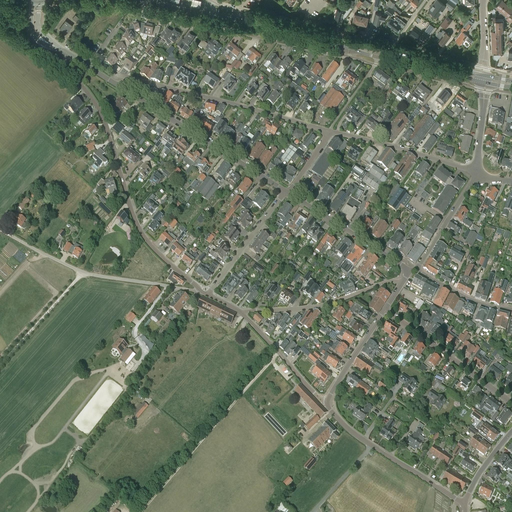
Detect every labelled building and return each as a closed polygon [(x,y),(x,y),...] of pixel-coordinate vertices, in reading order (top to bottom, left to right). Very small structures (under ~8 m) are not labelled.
[(350,0),(346,0),(345,7),(352,8),(354,1),(350,0)] [(369,3),(365,0),(364,0),(363,2),(359,0),(357,3),(365,8),(367,6),(367,5),(369,3)] [(415,6),(419,1),(417,0),(411,0),(410,2),(406,7),(408,8),(412,4),(415,6)] [(441,13),(446,7),(437,0),(436,0),(431,7),(430,7),(429,9),(429,10),(428,10),(436,16),(439,12),(441,13)] [(451,12),(456,6),(449,0),(446,4),(449,7),(447,9),(451,12)] [(501,11),(508,4),(502,0),(500,0),(495,6),(501,11)] [(365,8),(357,3),(356,5),(359,8),(361,6),(362,7),(361,9),(359,11),(358,12),(359,13),(358,15),(354,14),(352,22),(359,23),(361,16),(363,11),(365,9),(364,9),(365,8)] [(507,16),(511,11),(511,7),(508,4),(501,11),(507,16)] [(342,17),(344,9),(342,9),(343,6),(340,5),(339,10),(337,9),(334,19),(341,20),(341,17),(342,17)] [(366,25),(368,17),(365,17),(366,13),(365,13),(367,11),(365,9),(363,11),(361,16),(359,23),(366,25)] [(373,22),(380,24),(381,20),(385,21),(386,15),(382,15),(382,14),(375,13),(373,22)] [(446,29),(452,20),(447,16),(440,24),(446,29)] [(397,22),(399,20),(396,18),(394,20),(392,18),(388,24),(396,31),(401,25),(397,22)] [(67,34),(72,26),(65,20),(59,28),(67,34)] [(457,37),(455,40),(457,42),(458,42),(458,43),(458,44),(459,44),(460,44),(462,42),(463,41),(465,39),(466,40),(468,37),(467,36),(463,32),(465,29),(467,31),(473,23),(468,20),(456,36),(457,37)] [(138,23),(137,22),(133,24),(133,25),(132,25),(129,29),(130,29),(135,33),(135,32),(140,30),(141,30),(142,25),(143,25),(143,24),(138,23)] [(147,35),(150,25),(145,24),(145,25),(143,25),(142,25),(141,30),(140,33),(147,35)] [(435,28),(429,24),(422,34),(428,38),(435,28)] [(157,28),(154,28),(154,26),(150,25),(147,35),(154,37),(155,34),(157,34),(159,32),(160,28),(157,27),(157,28)] [(419,42),(423,36),(420,34),(413,28),(409,35),(416,40),(416,39),(419,42)] [(130,29),(128,32),(127,31),(124,34),(133,41),(133,40),(135,42),(139,37),(137,35),(135,33),(130,29)] [(166,42),(172,34),(167,30),(160,38),(166,42)] [(451,36),(445,32),(443,30),(441,32),(440,31),(437,35),(440,38),(438,41),(440,43),(441,44),(442,45),(443,45),(451,36)] [(173,44),(180,35),(174,31),(172,34),(166,42),(169,45),(171,42),(173,44)] [(128,46),(133,41),(124,34),(122,38),(123,39),(121,41),(128,46)] [(188,47),(194,39),(189,35),(184,42),(181,40),(177,47),(181,50),(182,50),(186,52),(189,48),(188,47)] [(155,47),(160,40),(157,37),(151,44),(155,47)] [(221,47),(213,40),(209,45),(202,41),(198,46),(205,52),(207,50),(215,56),(221,47)] [(128,46),(121,41),(120,43),(118,42),(116,46),(124,52),(128,46)] [(228,55),(226,58),(228,59),(232,54),(236,49),(231,45),(227,50),(230,53),(228,55)] [(120,58),(124,52),(116,46),(113,50),(114,51),(113,53),(120,58)] [(149,57),(154,50),(149,46),(146,51),(146,50),(144,53),(149,57)] [(169,56),(175,49),(171,47),(166,54),(169,56)] [(232,54),(228,59),(230,61),(232,58),(232,59),(233,58),(235,60),(241,52),(236,49),(232,54)] [(255,51),(253,49),(252,49),(251,50),(246,57),(248,58),(245,62),(248,64),(256,53),(254,52),(255,51)] [(120,58),(113,53),(111,55),(110,54),(107,58),(115,64),(120,58)] [(257,63),(261,57),(256,53),(248,64),(250,66),(254,61),(257,63)] [(275,68),(279,62),(277,61),(278,59),(272,55),(267,62),(270,64),(268,68),(273,71),(275,68)] [(111,70),(115,64),(107,58),(104,61),(105,62),(104,65),(103,64),(101,65),(104,67),(105,66),(110,70),(111,70)] [(130,71),(136,62),(130,58),(124,66),(130,71)] [(279,62),(275,68),(280,71),(281,69),(285,71),(291,62),(286,58),(282,64),(279,62)] [(179,70),(184,62),(178,60),(174,66),(179,70)] [(232,69),(237,63),(235,60),(230,66),(226,65),(226,68),(232,69)] [(292,69),(290,67),(284,76),(286,78),(290,72),(293,75),(295,72),(294,72),(296,70),(299,72),(304,65),(298,61),(297,64),(296,63),(294,65),(292,69)] [(328,81),(338,67),(333,63),(319,82),(321,84),(324,79),(328,81)] [(149,80),(158,67),(153,64),(149,71),(144,68),(140,74),(149,80)] [(252,76),(258,68),(255,65),(249,73),(252,76)] [(310,72),(309,72),(305,77),(309,80),(310,80),(311,78),(313,79),(312,81),(312,83),(314,85),(319,79),(316,77),(321,69),(315,65),(310,72)] [(189,88),(195,78),(181,70),(175,80),(189,88)] [(162,73),(156,71),(150,80),(160,83),(163,73),(162,73)] [(377,85),(383,89),(387,84),(390,86),(393,81),(390,79),(389,80),(378,71),(373,78),(379,82),(377,85)] [(341,88),(343,89),(352,76),(347,72),(341,80),(344,82),(341,87),(341,88)] [(209,86),(214,78),(210,74),(204,82),(209,86)] [(228,93),(235,84),(233,81),(235,78),(229,74),(224,80),(227,83),(223,89),(228,93)] [(352,87),(357,79),(352,76),(343,89),(341,91),(343,92),(345,90),(348,85),(352,87)] [(251,97),(258,89),(254,86),(257,83),(254,81),(256,79),(253,77),(249,84),(251,85),(245,93),(251,97)] [(213,89),(219,81),(214,78),(209,86),(213,89)] [(141,91),(143,85),(132,82),(131,85),(141,91)] [(272,104),(279,95),(281,93),(278,92),(283,86),(279,82),(273,90),(274,91),(267,100),(272,104)] [(292,93),(297,87),(296,86),(292,83),(286,91),(291,94),(291,93),(292,93)] [(263,102),(269,93),(266,91),(268,87),(263,84),(258,90),(261,92),(257,98),(263,102)] [(397,96),(403,89),(397,85),(392,92),(391,92),(397,96)] [(420,97),(425,90),(420,86),(415,94),(413,97),(415,98),(417,96),(420,97)] [(400,108),(402,105),(405,101),(403,99),(409,92),(403,87),(403,89),(397,96),(400,98),(402,100),(399,103),(397,106),(400,108)] [(154,90),(152,89),(149,93),(159,100),(162,96),(163,97),(166,91),(160,90),(159,92),(154,89),(154,90)] [(334,91),(332,89),(330,92),(329,91),(323,99),(324,100),(320,105),(321,106),(332,114),(344,98),(334,91)] [(445,89),(436,100),(442,105),(451,94),(445,89)] [(425,101),(430,94),(425,90),(420,97),(418,100),(420,102),(423,104),(425,101)] [(380,101),(378,104),(382,106),(390,96),(389,95),(391,92),(389,91),(387,93),(386,94),(380,101)] [(167,105),(173,95),(168,92),(162,102),(167,105)] [(293,110),(295,107),(295,106),(299,101),(294,98),(296,95),(294,94),(292,96),(293,97),(286,106),(293,110)] [(462,107),(463,105),(466,101),(458,96),(452,105),(455,107),(456,106),(460,108),(461,106),(462,107)] [(184,105),(180,102),(182,99),(179,97),(175,103),(173,102),(169,108),(177,114),(182,106),(183,106),(184,105)] [(74,114),(83,105),(75,98),(67,106),(65,106),(64,107),(64,109),(67,111),(69,109),(74,114)] [(121,98),(120,98),(109,111),(116,118),(124,108),(127,110),(130,107),(127,104),(128,104),(127,104),(127,103),(126,102),(125,102),(123,100),(123,99),(121,98)] [(309,106),(311,103),(309,102),(307,105),(305,103),(299,110),(303,113),(309,106)] [(221,118),(221,117),(220,116),(226,107),(221,104),(215,114),(220,116),(219,117),(221,118)] [(425,115),(429,111),(424,106),(420,111),(425,115)] [(349,114),(345,118),(351,122),(357,114),(353,112),(354,110),(352,109),(350,107),(346,112),(349,114)] [(84,127),(91,119),(89,117),(91,114),(85,109),(77,117),(79,119),(78,121),(84,127)] [(190,112),(185,109),(185,110),(184,109),(182,111),(184,112),(181,116),(185,119),(190,112)] [(196,115),(199,111),(199,110),(197,109),(195,111),(193,110),(191,112),(190,112),(185,119),(189,121),(195,113),(196,115)] [(503,120),(504,114),(501,113),(501,111),(490,109),(489,118),(503,120)] [(399,114),(393,121),(394,122),(396,121),(398,123),(398,122),(400,124),(404,127),(408,121),(411,123),(414,118),(412,117),(410,118),(409,117),(407,120),(406,119),(402,116),(404,114),(401,111),(399,114)] [(357,114),(351,122),(356,126),(359,122),(362,124),(366,118),(363,116),(363,117),(358,113),(357,114)] [(370,129),(369,130),(372,132),(372,131),(375,133),(379,127),(381,125),(385,128),(394,116),(389,113),(386,117),(382,122),(381,121),(382,120),(379,117),(378,118),(370,129)] [(369,119),(365,125),(370,129),(378,118),(373,114),(371,117),(373,119),(371,121),(369,119)] [(463,116),(463,117),(465,118),(464,122),(472,124),(474,116),(466,114),(464,114),(463,116)] [(148,132),(152,127),(150,125),(153,121),(145,115),(140,121),(145,124),(144,125),(147,128),(145,130),(148,132)] [(196,126),(200,120),(198,119),(199,117),(197,115),(192,123),(196,126)] [(221,118),(219,117),(217,116),(215,119),(212,117),(211,119),(218,124),(222,119),(223,118),(221,117),(221,118)] [(416,128),(417,129),(425,135),(434,123),(432,121),(427,117),(425,116),(418,124),(419,124),(416,128)] [(502,126),(503,120),(489,118),(488,120),(492,120),(491,124),(502,126)] [(205,130),(209,124),(209,123),(204,119),(199,126),(205,130)] [(227,126),(221,121),(218,124),(213,132),(220,136),(225,128),(227,126)] [(393,121),(383,134),(392,142),(404,127),(400,124),(398,122),(398,123),(396,121),(394,122),(393,121)] [(464,125),(462,130),(470,132),(472,124),(464,122),(464,125)] [(210,133),(214,126),(209,123),(209,124),(205,130),(210,133)] [(273,127),(268,123),(260,135),(263,137),(267,130),(270,132),(269,133),(272,135),(271,137),(273,138),(280,127),(275,124),(273,127)] [(160,136),(162,133),(165,129),(160,124),(156,128),(156,129),(154,131),(156,134),(157,133),(160,136)] [(239,134),(243,127),(239,124),(234,131),(239,134)] [(94,128),(92,126),(89,129),(88,129),(84,133),(90,138),(97,131),(97,130),(97,129),(95,128),(94,128)] [(120,135),(125,129),(122,126),(118,131),(114,127),(112,129),(120,135)] [(119,140),(128,148),(134,140),(128,135),(133,130),(129,126),(124,132),(125,132),(119,140)] [(244,133),(248,128),(244,126),(241,130),(242,130),(232,145),(236,147),(243,137),(241,136),(243,133),(244,133)] [(431,136),(436,128),(433,126),(428,133),(431,136)] [(234,130),(230,127),(228,129),(227,128),(219,139),(227,144),(235,132),(233,131),(234,130)] [(415,132),(410,128),(402,138),(407,142),(409,140),(415,132)] [(417,129),(415,132),(409,140),(417,146),(425,135),(417,129)] [(493,140),(495,133),(487,129),(484,136),(493,140)] [(299,142),(301,139),(300,139),(303,135),(302,132),(296,130),(292,135),(297,139),(296,140),(299,142)] [(167,144),(173,135),(169,132),(163,140),(167,144)] [(252,146),(258,138),(260,135),(257,132),(252,140),(247,136),(238,149),(243,152),(249,144),(252,146)] [(171,147),(178,139),(173,135),(167,144),(164,146),(168,149),(164,154),(166,156),(171,151),(168,150),(171,147)] [(300,146),(298,148),(302,150),(304,147),(306,148),(308,145),(310,147),(316,138),(311,135),(305,143),(304,143),(302,146),(300,146)] [(470,146),(472,138),(464,136),(462,144),(470,146)] [(427,153),(436,141),(430,137),(422,149),(427,153)] [(338,141),(334,138),(327,147),(328,148),(338,155),(340,156),(349,144),(344,141),(343,143),(339,140),(338,141)] [(184,147),(186,144),(181,139),(173,148),(177,152),(175,155),(183,146),(184,147)] [(256,161),(265,147),(258,142),(249,156),(256,161)] [(438,146),(436,153),(444,155),(446,148),(447,145),(444,144),(440,143),(439,146),(438,146)] [(181,156),(189,147),(186,144),(184,147),(183,146),(175,155),(179,158),(181,155),(181,156)] [(276,167),(272,172),(276,174),(277,172),(278,173),(280,170),(279,169),(281,167),(279,167),(284,161),(287,163),(297,150),(298,148),(292,144),(290,146),(283,156),(281,159),(282,159),(276,167)] [(467,154),(470,146),(462,144),(460,152),(467,154)] [(353,146),(348,154),(357,160),(358,159),(362,153),(353,146)] [(128,161),(134,154),(131,152),(133,149),(131,147),(124,156),(126,157),(125,158),(128,161)] [(147,156),(149,153),(152,149),(149,147),(142,155),(145,158),(147,156)] [(265,167),(277,150),(273,147),(269,153),(266,150),(258,162),(265,167)] [(321,180),(323,177),(326,172),(338,155),(328,148),(311,171),(317,175),(316,177),(321,180)] [(369,166),(377,153),(369,148),(360,160),(369,166)] [(386,168),(395,154),(386,148),(377,161),(386,168)] [(446,148),(444,155),(451,157),(454,150),(446,148)] [(96,172),(98,169),(103,164),(105,165),(108,162),(101,157),(105,153),(100,149),(94,155),(95,156),(93,158),(97,162),(92,168),(96,172)] [(483,162),(483,164),(483,165),(483,166),(483,167),(483,168),(484,169),(484,170),(485,170),(485,171),(486,171),(486,172),(487,172),(488,173),(489,173),(490,174),(492,174),(493,174),(494,174),(495,174),(496,174),(497,174),(498,174),(499,173),(500,173),(501,172),(502,172),(503,172),(496,166),(497,166),(497,165),(498,164),(502,167),(505,159),(506,159),(505,158),(505,157),(504,156),(503,155),(503,154),(502,154),(501,153),(500,152),(499,152),(498,151),(497,151),(496,151),(494,151),(493,151),(492,151),(491,151),(490,152),(489,152),(488,153),(487,154),(487,153),(486,153),(493,159),(492,159),(492,160),(491,160),(491,161),(491,162),(484,156),(484,157),(484,158),(483,159),(483,161),(483,162)] [(135,165),(142,156),(139,154),(136,152),(134,154),(128,161),(132,164),(132,163),(135,165)] [(192,155),(189,153),(183,162),(185,164),(184,165),(186,167),(187,165),(190,168),(186,173),(188,175),(194,169),(192,167),(200,157),(196,153),(194,155),(193,154),(192,155)] [(402,179),(416,159),(407,153),(393,173),(402,179)] [(268,169),(272,172),(276,167),(282,159),(281,159),(283,156),(281,155),(277,160),(276,159),(273,162),(268,169)] [(148,164),(151,160),(147,156),(145,158),(143,161),(145,163),(141,168),(143,170),(139,174),(145,179),(151,171),(148,168),(150,165),(148,164)] [(343,166),(346,162),(339,157),(336,161),(343,166)] [(206,172),(209,169),(205,166),(207,163),(202,159),(197,167),(202,170),(203,169),(206,172)] [(507,159),(503,168),(511,170),(511,168),(511,161),(509,160),(507,159)] [(163,170),(165,167),(167,165),(162,161),(160,164),(158,166),(161,168),(163,170)] [(214,183),(217,180),(217,179),(227,165),(223,162),(214,175),(214,176),(210,180),(207,178),(205,181),(204,180),(203,182),(195,192),(200,195),(198,198),(202,200),(214,183)] [(419,179),(421,177),(422,177),(429,167),(422,162),(415,172),(416,173),(414,175),(419,179)] [(392,173),(396,167),(393,164),(388,170),(392,173)] [(222,180),(231,168),(227,165),(217,179),(217,180),(220,182),(222,180)] [(350,173),(362,182),(367,173),(355,165),(350,173)] [(284,180),(290,171),(292,169),(288,166),(281,177),(284,180)] [(380,180),(384,174),(373,166),(369,173),(380,180)] [(454,182),(450,178),(452,176),(441,168),(434,177),(445,185),(447,187),(433,209),(442,215),(457,193),(454,191),(456,189),(458,191),(464,184),(457,178),(454,182)] [(172,183),(180,172),(176,169),(168,179),(172,183)] [(292,169),(290,171),(284,180),(289,183),(295,176),(294,175),(296,172),(295,170),(292,169)] [(310,176),(312,174),(308,171),(303,178),(306,180),(309,175),(310,176)] [(158,186),(164,178),(157,172),(150,180),(158,186)] [(379,192),(384,184),(368,173),(362,181),(379,192)] [(235,184),(240,179),(234,174),(227,183),(225,181),(222,186),(218,191),(222,194),(229,184),(234,188),(236,185),(235,184)] [(316,177),(314,175),(310,181),(317,185),(321,180),(316,177)] [(195,192),(203,182),(204,180),(206,178),(203,176),(199,180),(197,182),(195,181),(189,188),(195,192)] [(323,188),(328,180),(323,177),(321,180),(317,185),(323,188)] [(252,184),(245,179),(243,182),(242,182),(240,186),(238,190),(244,194),(252,184)] [(418,194),(424,186),(428,181),(425,179),(415,193),(418,194)] [(104,184),(103,183),(104,182),(102,180),(96,187),(98,188),(99,187),(101,189),(105,187),(107,191),(108,191),(109,194),(116,191),(113,181),(104,184)] [(303,192),(305,189),(304,189),(307,185),(306,185),(307,184),(307,183),(305,181),(299,190),(303,192)] [(208,201),(219,187),(214,183),(202,200),(203,202),(205,199),(208,201)] [(308,195),(313,187),(307,184),(306,185),(307,185),(304,189),(305,189),(303,192),(308,195)] [(337,214),(348,198),(350,199),(358,187),(353,184),(346,194),(341,190),(340,192),(329,208),(337,214)] [(396,184),(387,196),(392,199),(395,194),(399,189),(400,187),(396,184)] [(330,192),(331,190),(325,186),(316,200),(321,203),(327,193),(328,193),(329,191),(330,192)] [(392,199),(387,205),(395,211),(400,204),(404,207),(405,207),(411,198),(399,189),(400,187),(399,189),(395,194),(392,199)] [(481,210),(483,211),(486,206),(489,200),(494,190),(490,188),(485,197),(487,198),(481,210)] [(511,212),(511,188),(504,210),(502,215),(507,217),(508,211),(511,212)] [(357,202),(359,198),(358,198),(362,192),(357,189),(350,200),(340,216),(350,222),(356,212),(361,204),(357,202)] [(325,206),(334,192),(331,190),(330,192),(329,191),(328,193),(327,193),(321,203),(325,206)] [(486,206),(483,211),(482,214),(483,215),(484,215),(489,206),(490,206),(491,204),(490,203),(491,201),(493,202),(498,192),(494,190),(489,200),(486,206)] [(260,209),(269,198),(261,191),(252,203),(246,198),(240,206),(248,212),(254,204),(260,209)] [(425,200),(429,195),(424,191),(420,196),(425,200)] [(152,201),(155,197),(152,195),(148,200),(150,201),(151,200),(152,201),(151,203),(149,202),(143,209),(144,209),(143,210),(146,213),(147,212),(148,212),(155,203),(152,201)] [(184,207),(171,196),(167,201),(170,204),(172,201),(182,209),(184,207)] [(225,225),(243,201),(237,196),(229,206),(231,208),(225,217),(226,218),(222,223),(225,225)] [(22,210),(30,201),(26,198),(18,207),(22,210)] [(158,205),(156,202),(155,203),(148,212),(152,216),(158,209),(156,208),(158,205)] [(285,204),(278,214),(282,217),(280,220),(283,222),(280,225),(281,226),(278,230),(281,232),(292,217),(288,214),(292,209),(285,204)] [(470,218),(472,216),(469,215),(467,213),(468,212),(461,207),(458,211),(468,217),(470,218)] [(249,225),(252,223),(251,222),(252,220),(249,217),(251,214),(244,209),(240,214),(243,216),(241,219),(249,225)] [(472,224),(473,222),(470,221),(471,220),(467,219),(468,217),(458,211),(456,214),(472,224)] [(128,218),(125,216),(121,212),(117,219),(121,222),(124,224),(127,226),(130,222),(127,220),(128,218)] [(476,221),(480,216),(475,212),(471,218),(476,221)] [(154,233),(159,226),(156,224),(162,217),(158,213),(152,220),(154,222),(148,228),(154,233)] [(299,220),(302,216),(298,213),(288,227),(292,230),(299,219),(299,220)] [(24,229),(26,225),(24,224),(26,220),(16,214),(12,222),(15,224),(14,224),(21,228),(24,229)] [(418,222),(420,219),(414,214),(411,217),(412,218),(410,220),(413,221),(414,220),(418,222)] [(470,227),(472,224),(456,214),(454,218),(470,227)] [(304,223),(306,219),(302,216),(299,220),(299,219),(292,230),(295,232),(302,222),(304,223)] [(379,218),(377,216),(376,218),(375,217),(372,221),(366,217),(363,221),(362,221),(360,224),(363,226),(362,227),(366,230),(368,227),(369,227),(372,222),(374,224),(378,219),(379,218)] [(415,264),(425,250),(424,250),(435,233),(434,232),(441,222),(434,217),(427,228),(416,244),(417,245),(407,259),(415,264)] [(305,233),(314,221),(310,218),(305,224),(307,225),(302,231),(305,233)] [(249,225),(241,219),(239,222),(236,220),(233,224),(232,224),(238,229),(240,226),(245,230),(246,228),(247,228),(249,225)] [(172,230),(177,223),(173,220),(168,226),(172,230)] [(378,240),(388,226),(380,221),(370,235),(378,240)] [(396,230),(400,224),(395,221),(391,226),(396,230)] [(452,221),(448,227),(452,230),(451,232),(455,235),(456,233),(458,234),(458,233),(459,233),(461,231),(461,230),(460,229),(462,227),(452,221)] [(238,229),(232,224),(233,224),(231,224),(228,228),(230,230),(228,233),(237,240),(239,237),(238,236),(240,234),(235,231),(237,228),(238,229)] [(312,239),(319,229),(314,225),(307,235),(312,239)] [(411,245),(421,230),(415,225),(403,243),(403,242),(402,243),(402,244),(401,246),(402,246),(397,252),(405,257),(412,248),(412,245),(411,245)] [(317,243),(323,234),(319,230),(319,229),(312,239),(317,243)] [(509,240),(511,234),(505,231),(502,238),(509,240)] [(179,248),(180,248),(182,246),(182,245),(179,242),(182,239),(186,234),(183,232),(179,237),(177,239),(175,241),(177,243),(176,244),(171,249),(175,253),(179,248)] [(266,241),(269,237),(262,232),(259,236),(266,241)] [(473,233),(470,232),(464,244),(471,248),(478,235),(473,232),(473,233)] [(164,243),(172,234),(171,234),(171,235),(169,233),(167,236),(165,234),(160,239),(164,243)] [(237,240),(228,233),(226,236),(223,234),(220,239),(225,243),(227,241),(232,244),(234,242),(235,243),(237,240)] [(285,245),(288,241),(292,236),(288,233),(285,238),(283,241),(282,243),(285,245)] [(396,233),(387,246),(391,248),(396,241),(399,236),(396,233)] [(164,243),(168,247),(176,238),(172,234),(164,243)] [(214,238),(209,234),(204,240),(210,244),(214,238)] [(328,241),(331,237),(327,235),(315,250),(319,253),(316,256),(318,257),(320,254),(319,253),(326,243),(327,241),(328,241)] [(262,245),(266,241),(259,236),(256,240),(262,245)] [(396,241),(391,248),(395,251),(404,238),(400,236),(399,236),(396,241)] [(336,241),(331,237),(328,241),(327,241),(326,243),(319,253),(320,254),(322,255),(328,247),(328,246),(329,245),(332,247),(336,241)] [(225,243),(220,239),(219,239),(221,240),(217,244),(220,246),(218,249),(226,256),(229,253),(228,252),(229,250),(224,247),(227,244),(225,243)] [(343,257),(352,245),(344,239),(335,251),(334,250),(332,253),(336,256),(338,253),(343,257)] [(259,250),(262,245),(256,240),(253,245),(259,250)] [(443,255),(447,247),(438,242),(434,250),(443,255)] [(67,244),(63,251),(68,253),(68,252),(73,254),(72,256),(78,259),(82,252),(81,251),(83,248),(75,244),(74,247),(72,246),(67,244)] [(180,248),(175,253),(178,257),(184,252),(183,251),(184,250),(186,252),(190,247),(188,245),(185,249),(182,246),(180,248)] [(256,254),(259,250),(253,245),(249,249),(256,254)] [(291,253),(294,248),(289,245),(285,249),(291,253)] [(348,273),(365,251),(357,245),(339,268),(341,269),(342,268),(348,273)] [(455,245),(449,256),(449,257),(452,258),(460,263),(464,255),(460,253),(462,249),(457,246),(455,245)] [(226,256),(218,249),(215,253),(213,251),(209,255),(216,260),(218,258),(222,260),(223,258),(224,259),(226,256)] [(187,264),(187,265),(188,266),(189,266),(190,266),(194,260),(193,259),(197,255),(196,254),(198,251),(196,250),(194,253),(193,254),(186,263),(187,264)] [(442,267),(444,264),(439,262),(443,255),(434,250),(428,259),(442,267)] [(182,260),(182,261),(183,262),(184,262),(186,263),(193,254),(190,252),(188,255),(187,254),(182,260)] [(370,271),(378,260),(369,253),(361,264),(370,271)] [(338,267),(345,259),(342,257),(336,265),(338,267)] [(436,277),(442,267),(428,259),(423,269),(436,277)] [(216,268),(219,265),(214,261),(210,267),(202,278),(207,282),(212,275),(209,273),(214,266),(216,268)] [(205,267),(200,263),(196,268),(199,270),(196,273),(202,278),(210,267),(207,264),(205,267)] [(261,274),(264,270),(256,264),(253,268),(261,274)] [(364,278),(370,271),(361,264),(356,271),(364,278)] [(270,273),(273,274),(269,279),(271,281),(274,276),(280,268),(276,265),(270,273)] [(472,266),(469,265),(463,276),(463,277),(461,279),(456,289),(462,292),(466,285),(466,284),(467,282),(469,279),(468,278),(470,275),(469,275),(473,267),(472,266)] [(468,278),(469,279),(472,280),(477,269),(476,268),(473,267),(469,275),(470,275),(468,278)] [(185,282),(170,271),(166,276),(169,278),(170,277),(173,279),(172,281),(175,283),(176,281),(182,286),(185,282)] [(454,276),(445,271),(443,275),(442,275),(440,279),(450,284),(452,280),(454,276)] [(307,295),(314,285),(312,283),(313,281),(309,278),(311,275),(308,272),(304,278),(307,280),(304,284),(305,285),(303,287),(305,288),(302,291),(304,292),(304,293),(306,295),(306,294),(307,295)] [(226,292),(237,276),(234,274),(231,278),(222,289),(226,292)] [(485,302),(493,278),(494,275),(490,274),(487,284),(481,300),(485,302)] [(229,295),(236,285),(236,284),(241,279),(237,276),(226,292),(229,295)] [(354,285),(357,282),(351,276),(348,279),(354,285)] [(422,291),(427,282),(416,276),(412,285),(419,290),(419,291),(417,289),(415,292),(416,292),(415,294),(419,297),(420,295),(422,291)] [(238,286),(241,288),(235,295),(237,297),(236,298),(238,299),(239,298),(241,300),(248,291),(245,288),(248,284),(243,280),(238,286)] [(323,290),(328,282),(326,280),(321,287),(319,285),(318,288),(314,285),(307,295),(309,296),(308,296),(310,298),(311,297),(312,298),(317,291),(320,293),(322,290),(323,290)] [(349,281),(346,282),(350,294),(355,292),(353,285),(353,284),(349,281)] [(504,293),(508,283),(502,281),(499,291),(494,290),(490,302),(499,305),(503,293),(504,293)] [(346,282),(339,285),(340,289),(342,288),(345,296),(350,294),(346,282)] [(433,297),(438,288),(427,282),(422,291),(433,297)] [(481,300),(487,284),(480,282),(478,287),(474,298),(481,300)] [(470,296),(470,295),(473,288),(466,284),(466,285),(462,292),(470,296)] [(275,289),(271,285),(264,295),(266,296),(266,297),(268,298),(270,299),(274,294),(276,296),(282,289),(278,286),(275,289)] [(150,305),(161,292),(154,286),(143,300),(150,305)] [(261,290),(257,287),(255,286),(249,292),(251,294),(246,301),(247,301),(247,302),(249,304),(250,303),(251,304),(258,295),(258,294),(261,290)] [(377,314),(390,295),(380,289),(370,304),(368,308),(371,310),(377,314)] [(319,303),(326,294),(322,291),(323,290),(322,290),(320,293),(315,300),(319,303)] [(441,309),(449,294),(441,290),(433,304),(441,309)] [(178,313),(180,311),(178,309),(181,306),(179,304),(179,303),(178,302),(184,295),(181,291),(169,306),(178,313)] [(284,291),(279,298),(287,304),(294,296),(289,292),(288,294),(284,291)] [(453,311),(460,299),(450,294),(443,306),(453,311)] [(180,311),(190,299),(184,295),(178,302),(179,303),(179,304),(181,306),(178,309),(180,311)] [(219,305),(202,297),(197,307),(214,315),(219,305)] [(419,299),(415,306),(420,309),(424,302),(419,299)] [(471,319),(475,307),(476,307),(474,306),(468,304),(460,299),(451,316),(455,319),(455,317),(456,318),(457,315),(461,317),(462,314),(471,319)] [(407,315),(410,311),(406,309),(408,306),(401,301),(397,308),(404,313),(404,312),(407,315)] [(371,316),(366,312),(366,311),(354,303),(348,312),(352,315),(353,313),(366,322),(371,316)] [(219,305),(214,315),(231,324),(236,314),(219,305)] [(429,321),(431,323),(440,310),(433,305),(430,308),(433,310),(431,312),(434,314),(431,318),(422,312),(415,322),(423,328),(429,321)] [(340,322),(342,320),(340,318),(345,312),(339,307),(332,317),(340,322)] [(479,308),(475,321),(481,323),(480,327),(484,329),(486,325),(483,324),(488,311),(479,308)] [(312,323),(320,313),(316,310),(303,326),(307,328),(311,322),(312,323)] [(158,321),(162,316),(156,311),(152,317),(158,321)] [(302,326),(306,321),(312,314),(308,311),(299,323),(302,326)] [(488,311),(483,324),(486,325),(484,329),(489,330),(491,331),(492,331),(493,326),(491,326),(496,313),(490,311),(490,312),(488,311)] [(505,330),(506,327),(509,314),(498,312),(494,328),(505,330)] [(130,323),(135,317),(131,313),(125,319),(130,323)] [(274,329),(275,328),(281,317),(277,314),(272,323),(273,324),(271,327),(274,329)] [(282,333),(287,326),(284,324),(289,317),(285,314),(277,326),(280,328),(278,331),(282,333)] [(292,327),(293,327),(301,317),(297,314),(289,325),(292,327)] [(258,316),(257,315),(253,319),(259,324),(261,322),(263,323),(265,320),(260,315),(258,316)] [(351,329),(359,334),(359,333),(360,333),(361,331),(361,330),(364,326),(359,323),(359,324),(353,320),(349,326),(352,328),(351,329)] [(436,325),(430,333),(436,337),(441,331),(444,333),(448,327),(447,326),(442,322),(443,321),(441,320),(437,326),(436,325)] [(391,344),(397,336),(394,335),(399,328),(388,321),(384,328),(392,333),(388,339),(390,340),(388,343),(391,344)] [(167,323),(162,329),(166,332),(171,326),(167,323)] [(274,329),(271,327),(270,326),(265,333),(269,336),(274,329)] [(286,342),(284,341),(279,347),(284,351),(293,339),(293,338),(298,331),(295,329),(295,328),(293,327),(292,327),(290,329),(292,331),(289,335),(290,336),(286,342)] [(449,345),(455,336),(450,333),(453,329),(451,327),(447,332),(449,334),(448,335),(444,341),(449,345)] [(325,330),(326,330),(330,334),(336,338),(338,335),(327,328),(325,330)] [(330,334),(326,330),(325,332),(327,333),(326,334),(334,340),(336,338),(330,334)] [(344,331),(342,334),(354,342),(354,341),(355,341),(356,339),(356,338),(347,332),(347,333),(344,331)] [(351,345),(354,342),(342,334),(340,333),(338,335),(343,339),(342,339),(351,345)] [(461,342),(467,335),(464,334),(463,336),(461,334),(458,338),(455,336),(449,345),(453,348),(459,341),(461,342)] [(409,337),(406,335),(399,345),(401,347),(403,344),(407,347),(412,339),(412,338),(410,337),(409,337)] [(394,349),(400,341),(396,338),(397,336),(391,344),(390,346),(388,349),(392,352),(393,349),(394,349)] [(128,346),(119,338),(119,339),(112,348),(113,347),(121,353),(120,355),(121,355),(122,354),(124,355),(120,360),(127,365),(133,358),(131,356),(133,353),(128,349),(127,350),(125,349),(128,346)] [(471,346),(474,341),(472,340),(469,344),(467,347),(466,346),(465,348),(463,346),(459,352),(463,355),(470,346),(471,345),(471,346)] [(378,353),(379,352),(377,351),(379,347),(369,341),(367,345),(376,352),(378,353)] [(290,354),(293,350),(295,346),(291,342),(283,352),(288,356),(289,354),(290,354)] [(327,346),(321,342),(320,344),(322,346),(324,348),(325,349),(327,350),(332,344),(329,342),(327,346)] [(347,349),(337,342),(334,346),(333,345),(345,353),(347,349)] [(422,346),(419,344),(411,355),(419,361),(422,357),(419,355),(424,348),(424,347),(423,346),(422,346)] [(342,357),(345,353),(333,345),(331,349),(335,351),(334,352),(342,357)] [(374,356),(376,352),(367,345),(364,349),(374,356)] [(324,348),(322,346),(318,351),(321,354),(324,355),(325,356),(337,365),(338,364),(339,364),(340,363),(340,362),(331,356),(325,353),(327,350),(325,349),(324,348)] [(475,349),(470,346),(463,355),(468,359),(473,353),(475,354),(479,349),(477,347),(475,349)] [(390,352),(383,348),(382,350),(388,355),(390,356),(392,353),(390,352)] [(371,360),(374,356),(364,349),(361,353),(371,360)] [(317,359),(312,354),(312,353),(308,350),(303,357),(303,356),(298,362),(303,366),(308,370),(312,364),(308,361),(307,360),(309,358),(314,363),(317,359)] [(477,367),(484,357),(480,354),(481,352),(479,350),(474,356),(477,358),(473,363),(475,364),(474,365),(477,367)] [(431,358),(426,365),(431,369),(433,367),(435,368),(436,365),(436,366),(438,363),(440,360),(439,359),(439,358),(438,357),(437,358),(434,355),(431,358)] [(337,365),(325,356),(323,359),(324,361),(326,362),(326,361),(327,362),(326,363),(335,369),(336,368),(337,368),(337,367),(337,366),(337,365)] [(374,366),(359,356),(353,365),(368,375),(374,367),(383,374),(384,372),(384,371),(382,370),(375,365),(374,366)] [(489,360),(484,357),(477,367),(479,369),(480,368),(482,369),(485,366),(487,368),(492,361),(489,360)] [(492,377),(500,366),(496,363),(494,366),(495,367),(494,369),(492,367),(487,373),(492,377)] [(330,378),(331,377),(331,376),(331,375),(319,365),(312,373),(324,383),(329,378),(330,378)] [(423,373),(427,368),(422,365),(418,370),(423,373)] [(497,380),(501,374),(504,369),(502,368),(500,366),(492,377),(497,380)] [(450,377),(454,371),(449,367),(441,377),(437,375),(433,380),(440,385),(444,381),(444,380),(447,375),(450,377)] [(509,389),(511,385),(511,367),(507,372),(510,374),(503,384),(509,389)] [(415,388),(417,384),(410,379),(409,379),(403,374),(399,379),(406,384),(402,389),(410,394),(411,392),(413,394),(417,389),(415,388)] [(351,376),(346,383),(365,397),(370,389),(351,376)] [(466,389),(470,383),(464,379),(461,383),(462,384),(461,386),(466,389)] [(445,389),(440,385),(432,380),(429,385),(436,390),(438,388),(444,392),(445,389)] [(384,390),(387,385),(381,381),(378,386),(384,390)] [(320,418),(327,412),(301,384),(295,391),(320,418)] [(475,399),(481,391),(476,387),(472,393),(470,392),(468,395),(470,397),(471,396),(475,399)] [(437,396),(431,391),(427,396),(434,401),(431,406),(438,411),(445,400),(438,395),(437,396)] [(481,398),(477,404),(480,406),(487,398),(483,395),(481,398)] [(485,405),(484,407),(489,411),(491,408),(496,402),(491,398),(485,405)] [(496,412),(501,406),(496,402),(491,408),(489,411),(491,412),(492,412),(494,410),(496,412)] [(148,406),(144,403),(142,405),(140,404),(135,410),(136,411),(133,415),(137,419),(148,406)] [(363,422),(372,407),(367,404),(363,411),(358,407),(352,415),(363,422)] [(503,426),(507,420),(511,414),(505,409),(497,421),(503,426)] [(480,423),(484,417),(475,410),(471,416),(480,423)] [(492,423),(494,420),(498,415),(496,413),(490,421),(492,423)] [(309,430),(319,420),(320,420),(316,415),(310,420),(305,426),(309,430)] [(385,427),(380,434),(390,441),(395,434),(396,431),(392,428),(395,424),(390,420),(386,427),(385,427)] [(339,437),(335,433),(336,431),(327,421),(307,441),(317,450),(331,436),(335,441),(339,437)] [(419,436),(422,433),(420,431),(424,426),(419,423),(416,428),(417,429),(412,436),(412,435),(406,443),(412,447),(411,448),(414,450),(415,449),(417,450),(418,449),(419,449),(422,445),(421,444),(422,443),(422,442),(424,439),(419,436)] [(493,442),(499,435),(486,424),(485,424),(479,431),(493,442)] [(488,451),(491,448),(475,436),(477,433),(470,427),(467,430),(470,433),(468,436),(473,440),(488,451)] [(440,435),(437,433),(432,440),(435,442),(440,435)] [(484,456),(488,451),(473,440),(470,443),(469,445),(484,456)] [(460,441),(457,446),(464,451),(467,447),(460,441)] [(287,453),(292,449),(287,444),(283,449),(287,453)] [(438,458),(442,452),(434,446),(429,453),(438,458)] [(456,457),(460,449),(456,447),(452,454),(456,457)] [(447,465),(452,458),(442,452),(438,458),(447,465)] [(503,455),(500,459),(507,465),(511,468),(511,465),(511,463),(511,461),(510,460),(503,455)] [(316,463),(311,458),(304,467),(309,471),(316,463)] [(471,472),(475,466),(465,459),(461,465),(471,472)] [(511,468),(507,465),(500,459),(497,464),(506,471),(508,468),(511,471),(511,468)] [(462,492),(468,482),(449,470),(449,469),(444,465),(442,468),(447,471),(442,480),(462,492)] [(498,479),(502,475),(493,469),(490,473),(498,479)] [(498,479),(490,473),(487,478),(496,484),(499,480),(498,479)] [(292,481),(289,477),(283,483),(287,487),(292,481)] [(490,488),(488,487),(489,487),(483,484),(479,493),(483,495),(486,496),(486,497),(489,498),(494,489),(490,488)] [(282,511),(286,508),(281,503),(277,508),(281,511),(280,511),(282,511)]
